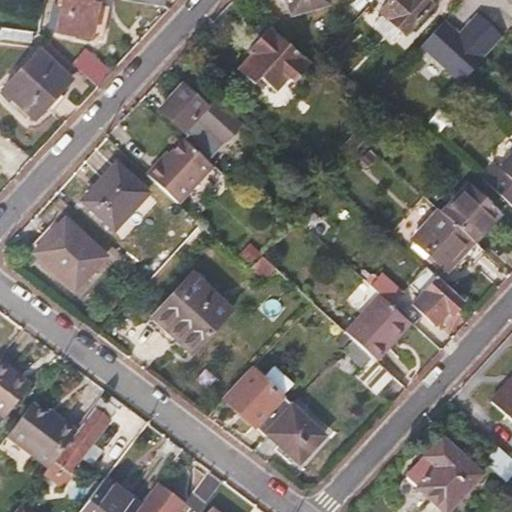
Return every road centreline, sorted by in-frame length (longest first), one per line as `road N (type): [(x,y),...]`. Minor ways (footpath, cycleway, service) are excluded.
road 1 (residential): [(0,280),(294,511)]
road 2 (residential): [(0,225),(197,0)]
road 3 (residential): [(315,511),(511,297)]
